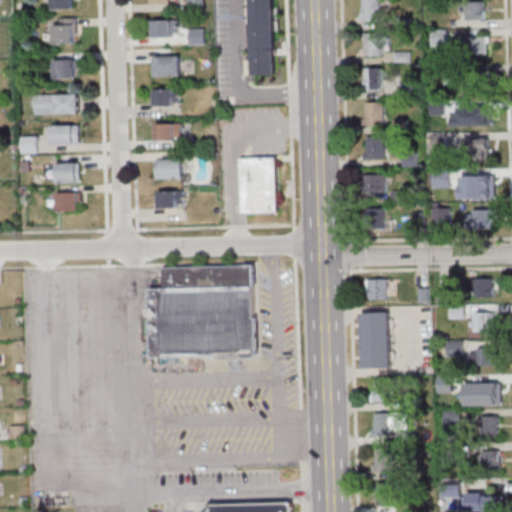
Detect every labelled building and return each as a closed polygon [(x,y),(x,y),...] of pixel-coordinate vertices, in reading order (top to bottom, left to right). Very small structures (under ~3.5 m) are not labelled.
[(77,8),(76,0),(52,0),(53,8),(77,8)] [(251,0),(253,74),(278,74),(276,0),(251,0)] [(381,0),(362,0),(363,20),(381,20),(381,0)] [(466,19),(487,19),(487,0),(466,0),(466,19)] [(54,18),(54,43),(78,43),(78,18),(54,18)] [(180,19),(153,19),(153,37),(180,37),(180,19)] [(432,45),(449,45),(449,29),(432,29),(432,45)] [(385,33),(363,33),(363,55),(385,55),(385,33)] [(468,37),(468,62),(488,62),(488,37),(468,37)] [(183,55),(153,55),(153,76),(183,76),(183,55)] [(56,78),(79,78),(79,59),(56,59),(56,78)] [(366,67),(366,89),(386,89),(386,67),(366,67)] [(155,106),(183,106),(183,87),(155,87),(155,106)] [(81,113),(81,93),(36,93),(36,113),(81,113)] [(366,102),(366,123),(386,123),(386,102),(366,102)] [(493,123),(493,104),(468,104),(468,123),(493,123)] [(183,123),(158,123),(158,141),(183,141),(183,123)] [(54,125),(54,144),(82,144),(82,125),(54,125)] [(23,152),(40,152),(40,135),(23,135),(23,152)] [(490,138),(468,138),(468,160),(490,160),(490,138)] [(387,158),(387,139),(366,139),(366,158),(387,158)] [(280,213),(280,156),(243,156),(243,213),(280,213)] [(406,156),(404,163),(415,165),(417,158),(406,156)] [(158,157),(158,178),(186,178),(186,157),(158,157)] [(83,181),(83,161),(59,162),(59,182),(83,181)] [(388,191),(388,173),(367,173),(367,191),(388,191)] [(492,175),(467,175),(467,192),(492,192),(492,175)] [(185,190),(160,190),(160,208),(185,208),(185,190)] [(59,192),(59,211),(83,211),(83,192),(59,192)] [(386,208),(369,208),(369,227),(386,227),(386,208)] [(495,209),(474,209),(474,227),(495,227),(495,209)] [(166,289),(165,268),(258,266),(259,286),(166,289)] [(391,299),(391,278),(367,278),(367,299),(391,299)] [(495,296),(495,278),(476,278),(476,296),(495,296)] [(154,289),(155,359),(261,356),(259,286),(166,289),(154,289)] [(363,368),(395,367),(394,311),(363,311),(363,368)] [(477,329),(496,329),(496,311),(477,311),(477,329)] [(448,355),(465,355),(465,340),(448,340),(448,355)] [(498,347),(471,347),(471,365),(498,365),(498,347)] [(391,401),(391,378),(374,378),(374,401),(391,401)] [(501,381),(472,381),(472,399),(501,399),(501,381)] [(462,411),(446,411),(446,422),(462,422),(462,411)] [(406,412),(374,412),(374,434),(406,434),(406,412)] [(501,435),(501,416),(482,416),(482,435),(501,435)] [(376,447),(376,470),(396,470),(396,447),(376,447)] [(501,450),(480,450),(480,470),(501,470),(501,450)] [(399,482),(378,482),(378,504),(399,504),(399,482)] [(503,510),(503,491),(468,491),(468,510),(503,510)] [(295,511),(295,502),(207,504),(206,511),(295,511)]
